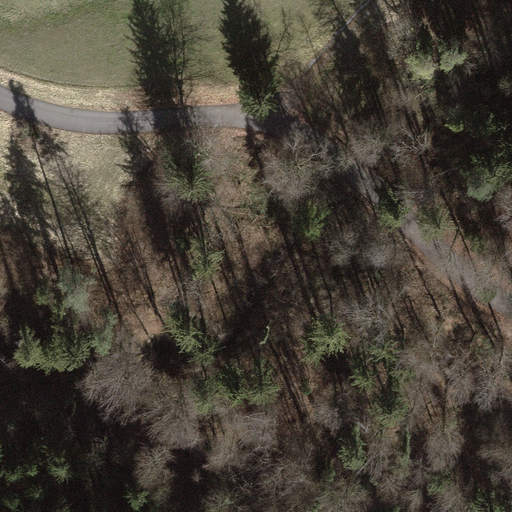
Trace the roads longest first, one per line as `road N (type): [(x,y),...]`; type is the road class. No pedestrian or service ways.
road 1 (unclassified): [(0,96),(97,123),(218,118),(284,127),(387,202),(468,279),(511,304)]
road 2 (track): [(158,121),(304,82),(385,0)]
